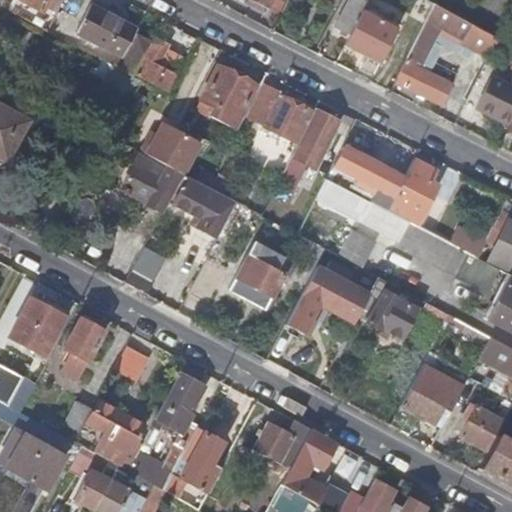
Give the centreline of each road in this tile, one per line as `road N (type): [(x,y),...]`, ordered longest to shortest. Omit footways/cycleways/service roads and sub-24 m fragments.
road 1 (residential): [(511,510),(0,237)]
road 2 (residential): [(170,0),(511,171)]
